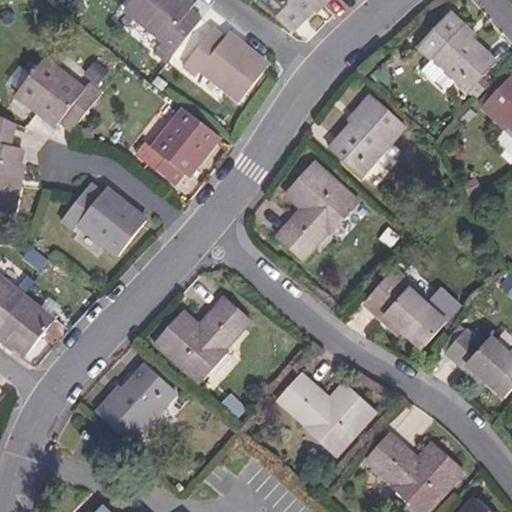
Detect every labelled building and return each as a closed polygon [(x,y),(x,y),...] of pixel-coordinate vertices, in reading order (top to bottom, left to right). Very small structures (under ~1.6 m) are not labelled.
[(187,0),(134,0),(126,10),(165,41),(160,46),(174,57),(204,19),(191,9),(194,5),(187,0)] [(277,0),(270,7),(293,30),(313,10),(321,1),(324,4),(328,0),(277,0)] [(313,10),(316,12),(324,4),(321,1),(313,10)] [(466,26),(452,14),(421,48),(469,91),(497,61),(474,40),(463,29),(466,26)] [(477,37),(466,26),(463,29),(474,40),(477,37)] [(216,28),(185,66),(198,77),(203,70),(242,102),(271,66),(231,34),(228,38),(216,28)] [(46,58),(18,95),(58,126),(61,122),(73,132),(103,93),(91,83),(86,89),(46,58)] [(511,79),(486,109),(511,132),(511,79)] [(355,123),(332,149),(363,177),(408,127),(373,96),(362,109),(366,112),(355,123)] [(155,147),(149,142),(139,154),(177,184),(186,173),(191,176),(222,137),(186,108),(176,121),(155,147)] [(352,120),(355,123),(366,112),(362,109),(352,120)] [(145,138),(149,142),(155,147),(176,121),(165,113),(145,138)] [(25,150),(0,144),(0,211),(16,214),(25,165),(22,165),(25,150)] [(361,201),(317,163),(289,196),(308,213),(299,224),(295,221),(280,238),(306,260),(330,233),(333,235),(361,201)] [(106,192),(94,183),(64,221),(76,231),(80,225),(120,256),(149,220),(109,188),(106,192)] [(412,289),(415,285),(398,269),(367,304),(384,319),(387,316),(406,332),(425,349),(462,307),(442,290),(430,304),(412,289)] [(0,276),(0,337),(6,342),(8,339),(18,347),(29,356),(58,320),(0,276)] [(187,312),(158,344),(201,384),(230,352),(227,350),(252,322),(227,300),(213,315),(216,318),(206,330),(187,312)] [(406,332),(387,316),(384,319),(403,336),(406,332)] [(511,391),(511,353),(495,338),(486,347),(468,330),(448,352),(466,368),(470,364),(488,380),(507,397),(511,391)] [(18,347),(8,339),(6,342),(16,350),(18,347)] [(488,380),(470,364),(466,368),(484,384),(488,380)] [(178,394),(147,366),(124,392),(114,403),(110,399),(99,412),(134,443),(178,394)] [(305,375),(282,401),(309,425),(307,427),(339,456),(378,414),(346,384),(328,404),(317,394),(321,390),(305,375)] [(124,392),(120,388),(110,399),(114,403),(124,392)] [(392,436),(370,460),(397,484),(394,487),(421,511),(431,511),(466,473),(433,444),(416,463),(405,453),(408,450),(392,436)] [(488,511),(475,501),(465,511),(488,511)]
